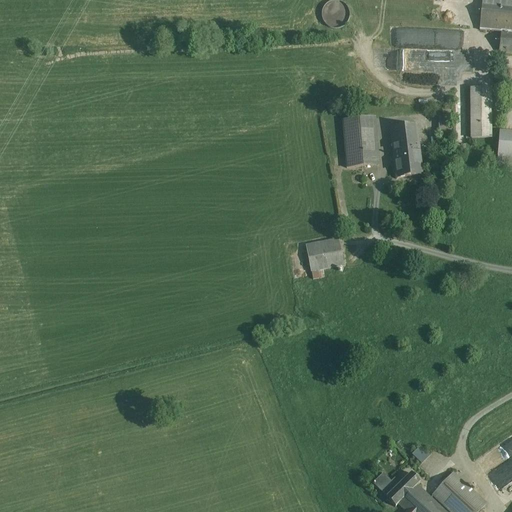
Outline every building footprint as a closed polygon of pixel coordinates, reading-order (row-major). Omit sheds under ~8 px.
[(333,30),(346,24),(344,19),(349,17),(341,0),(337,0),(322,7),(333,30)] [(511,0),(482,0),(482,6),(511,9),(511,0)] [(511,9),(482,6),(480,31),(501,33),(499,52),(511,53),(511,9)] [(491,90),(471,90),(472,139),(491,139),(491,90)] [(375,119),(344,122),(347,169),(379,166),(377,140),(375,119)] [(416,127),(392,130),(395,162),(420,158),(416,127)] [(511,134),(500,133),(497,166),(511,166),(511,134)] [(420,158),(395,162),(397,178),(422,175),(420,158)] [(338,241),(307,248),(312,272),(343,266),(338,241)] [(430,457),(421,448),(412,456),(421,465),(430,457)] [(397,489),(383,474),(373,485),(386,499),(397,489)] [(453,474),(432,496),(449,511),(480,511),(487,506),(453,474)] [(397,489),(386,499),(395,508),(398,505),(417,487),(418,487),(420,484),(411,475),(397,489)] [(444,511),(418,487),(417,487),(398,505),(405,511),(444,511)]
